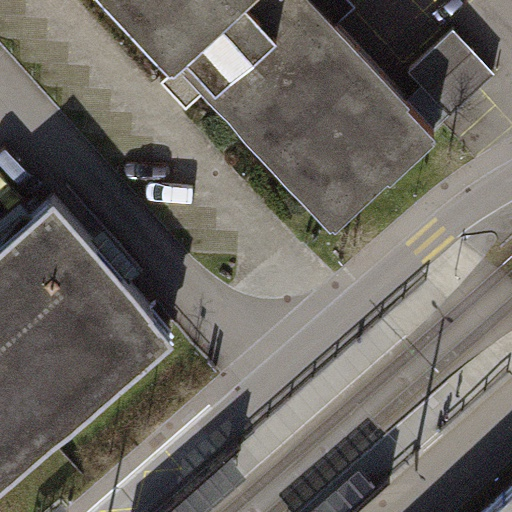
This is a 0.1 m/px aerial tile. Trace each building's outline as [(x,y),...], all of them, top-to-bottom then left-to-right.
[(125,0),(161,38),(203,0),(125,0)] [(321,210),(428,122),(385,76),(313,0),(203,0),(161,38),(321,210)] [(385,76),(428,122),(490,68),(448,23),(385,76)] [(51,206),(0,250),(0,492),(171,343),(51,206)] [(511,511),(511,484),(482,511),(511,511)]
